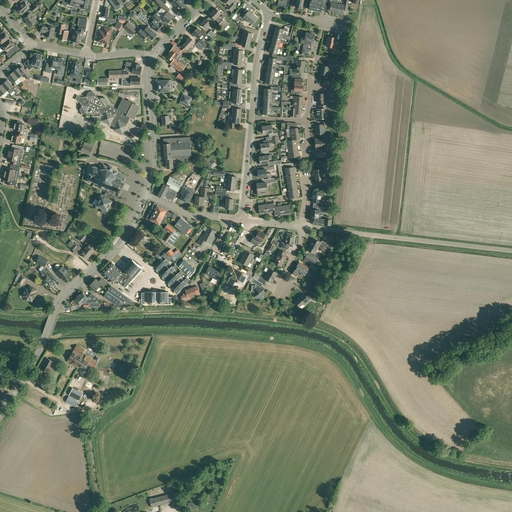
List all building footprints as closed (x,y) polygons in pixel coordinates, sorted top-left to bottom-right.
[(21,15),(30,8),(25,2),(27,0),(22,0),(15,6),(17,7),(16,8),(21,15)] [(75,0),(73,7),(80,9),(81,0),(75,0)] [(81,0),(80,9),(86,10),(86,12),(90,13),(92,4),(88,3),(88,0),(81,0)] [(113,0),(115,2),(112,4),(116,10),(121,7),(119,4),(123,2),(121,0),(113,0)] [(163,2),(160,0),(154,0),(154,1),(161,8),(156,13),(159,16),(160,15),(162,17),(162,18),(168,23),(174,17),(168,12),(170,9),(163,2)] [(169,0),(166,3),(171,8),(174,5),(176,7),(176,6),(180,10),(185,5),(180,0),(169,0)] [(231,11),(236,6),(231,2),(233,0),(223,0),(229,5),(231,6),(229,9),(231,11)] [(302,8),(303,0),(293,0),(297,1),(295,7),(302,8)] [(315,11),(316,0),(306,0),(307,2),(310,3),(309,9),(311,10),(314,11),(314,10),(315,11)] [(320,0),(316,0),(315,11),(321,12),(321,9),(325,10),(325,6),(326,0),(323,0),(323,1),(320,0)] [(336,12),(338,1),(336,0),(335,0),(327,0),(326,7),(330,8),(329,11),(336,12)] [(348,3),(348,0),(344,0),(343,4),(341,3),(341,1),(338,1),(336,12),(342,14),(343,10),(347,11),(348,3)] [(221,19),(218,16),(221,13),(215,8),(209,14),(215,19),(218,22),(217,23),(224,30),(225,31),(229,27),(228,25),(224,21),(222,18),(221,19)] [(257,18),(248,11),(244,15),(240,12),(236,16),(243,22),(245,19),(252,24),(257,18)] [(140,12),(138,15),(145,22),(147,19),(140,12)] [(159,16),(156,13),(155,13),(152,16),(154,19),(153,20),(154,21),(151,24),(155,28),(160,33),(161,31),(160,30),(164,26),(163,25),(165,23),(160,19),(161,18),(159,16)] [(31,26),(36,22),(30,14),(24,18),(31,26)] [(217,24),(209,16),(207,19),(206,18),(201,24),(206,28),(205,28),(207,30),(210,27),(209,25),(210,23),(214,27),(217,24)] [(123,24),(118,21),(114,27),(119,30),(123,24)] [(132,35),(137,29),(129,21),(123,27),(132,35)] [(66,40),(68,31),(64,31),(65,25),(58,24),(56,33),(59,33),(58,39),(66,40)] [(47,26),(42,25),(41,32),(46,33),(45,36),(53,37),(55,28),(47,26)] [(85,32),(86,26),(79,25),(78,30),(78,31),(73,30),(71,41),(80,43),(81,37),(82,38),(84,32),(85,32)] [(157,35),(148,26),(144,30),(141,28),(136,33),(143,40),(147,36),(151,40),(157,35)] [(282,35),(282,34),(283,31),(287,32),(288,29),(283,28),(283,29),(276,27),(274,33),(282,35)] [(108,44),(111,29),(104,28),(103,32),(99,31),(97,41),(102,42),(102,41),(104,42),(104,43),(108,44)] [(203,33),(197,28),(192,33),(198,39),(202,35),(205,37),(207,35),(204,32),(203,33)] [(9,40),(10,39),(6,34),(7,33),(5,30),(0,33),(0,44),(2,44),(1,45),(0,45),(0,46),(2,45),(9,40)] [(240,35),(239,37),(243,38),(251,40),(252,33),(244,31),(243,35),(242,36),(240,35)] [(313,42),(315,34),(306,32),(305,36),(302,36),(300,42),(310,45),(311,41),(313,42)] [(282,34),(282,35),(274,33),(272,39),(280,41),(280,40),(281,37),(285,38),(289,40),(290,36),(282,34)] [(189,52),(192,48),(191,47),(195,42),(189,36),(186,39),(187,40),(182,45),(187,49),(189,52)] [(337,53),(339,46),(335,45),(336,38),(328,36),(326,46),(331,47),(330,52),(337,53)] [(243,38),(241,45),(249,47),(251,40),(243,38)] [(280,40),(280,41),(272,39),(271,45),(279,47),(279,46),(280,43),(284,44),(284,41),(280,40)] [(2,45),(0,46),(4,51),(6,50),(7,52),(7,51),(8,52),(16,45),(14,42),(12,44),(9,40),(2,45)] [(303,44),(298,43),(297,49),(302,51),(301,53),(310,55),(311,49),(307,48),(307,45),(303,44)] [(181,50),(174,45),(170,51),(170,52),(166,56),(172,60),(171,63),(181,71),(187,63),(180,57),(181,55),(180,55),(182,52),(186,55),(188,52),(183,48),(182,51),(181,50)] [(271,45),(269,52),(272,52),(272,55),(277,55),(277,54),(278,49),(282,50),(283,48),(279,46),(279,47),(271,45)] [(25,64),(30,70),(33,67),(32,66),(33,65),(40,66),(42,55),(35,54),(33,61),(32,60),(29,62),(28,61),(25,64)] [(269,57),(268,64),(276,65),(276,64),(276,61),(276,60),(283,61),(283,60),(286,60),(287,57),(277,55),(272,55),(271,58),(269,57)] [(305,67),(305,61),(304,61),(304,57),(300,57),(296,57),(292,56),(287,56),(287,58),(292,59),(292,63),(296,63),(296,66),(305,67)] [(47,63),(45,72),(50,73),(51,68),(55,68),(57,58),(51,57),(50,64),(47,63)] [(57,58),(55,68),(58,69),(57,75),(63,76),(65,66),(62,66),(63,59),(57,58)] [(80,63),(73,62),(73,65),(71,65),(70,69),(72,69),(71,73),(74,74),(73,77),(77,78),(76,82),(81,83),(82,79),(80,79),(82,71),(79,70),(80,63)] [(127,62),(125,70),(132,71),(132,73),(140,75),(142,67),(139,66),(139,65),(127,62)] [(231,66),(223,65),(223,68),(223,75),(225,75),(225,69),(231,69),(231,66)] [(319,75),(320,75),(320,76),(322,76),(323,76),(327,76),(329,67),(322,65),(319,75)] [(19,67),(13,71),(19,78),(22,75),(26,79),(28,77),(30,75),(28,74),(23,67),(22,66),(20,68),(19,67)] [(290,69),(290,75),(292,75),(300,76),(301,76),(301,72),(303,73),(304,67),(304,66),(296,66),(295,66),(295,69),(292,69),(290,69)] [(124,70),(109,71),(109,73),(109,78),(109,79),(129,78),(129,72),(124,72),(124,70)] [(13,71),(7,76),(13,83),(15,81),(19,78),(13,71)] [(179,73),(176,78),(184,83),(187,79),(179,73)] [(230,82),(230,85),(238,86),(238,83),(241,84),(242,77),(233,76),(230,75),(230,82)] [(300,79),(300,76),(292,75),(292,82),(294,82),(294,85),(295,85),(303,85),(303,79),(300,79)] [(274,77),(266,76),(265,83),(269,83),(268,85),(273,85),(274,79),(281,80),(282,77),(274,76),(274,77)] [(140,84),(140,78),(131,77),(131,79),(122,79),(122,85),(131,86),(131,84),(140,84)] [(7,91),(9,94),(9,93),(10,94),(14,91),(16,94),(18,96),(21,94),(15,88),(14,85),(13,86),(7,79),(1,84),(1,85),(7,91)] [(172,90),(172,80),(169,80),(158,81),(159,92),(170,91),(170,90),(172,90)] [(7,91),(1,85),(1,84),(0,85),(0,93),(3,98),(9,94),(7,91)] [(230,85),(229,88),(230,88),(233,89),(233,92),(230,91),(229,95),(241,96),(242,89),(238,89),(238,86),(230,85)] [(303,85),(295,85),(294,85),(294,87),(291,87),(291,93),(299,94),(299,91),(302,91),(303,85)] [(100,98),(96,96),(93,92),(88,92),(86,97),(81,97),(77,95),(76,99),(79,101),(82,105),(80,110),(82,114),(88,114),(91,115),(94,120),(99,119),(100,119),(101,120),(110,125),(110,124),(115,126),(113,130),(122,134),(126,126),(127,125),(126,125),(130,117),(134,119),(140,107),(135,104),(136,103),(128,99),(128,100),(123,98),(117,109),(107,104),(108,102),(105,98),(100,98)] [(188,105),(192,97),(183,93),(180,101),(188,105)] [(317,96),(316,96),(317,98),(317,103),(321,103),(321,106),(327,106),(329,105),(328,99),(325,100),(324,93),(316,94),(317,96)] [(23,94),(19,96),(23,106),(27,104),(23,94)] [(222,94),(221,104),(223,104),(230,105),(237,106),(237,103),(240,103),(241,96),(229,95),(229,98),(232,99),(232,102),(231,102),(231,101),(224,101),(224,94),(222,94)] [(221,106),(222,107),(222,108),(230,109),(230,108),(233,108),(232,112),(230,111),(228,113),(228,114),(229,115),(240,116),(241,109),(236,108),(237,106),(230,105),(223,104),(221,104),(221,106)] [(194,121),(199,108),(192,105),(189,113),(192,114),(190,120),(194,121)] [(319,109),(316,109),(316,119),(325,118),(324,115),(327,114),(327,109),(327,106),(321,106),(318,106),(319,109)] [(289,107),(289,110),(292,110),(292,113),(292,117),(298,117),(298,114),(301,114),(301,108),(289,107)] [(169,116),(169,115),(162,116),(162,124),(163,127),(167,127),(166,124),(169,124),(169,121),(172,121),(171,116),(169,116)] [(228,120),(227,127),(236,128),(237,123),(240,123),(240,116),(229,115),(228,120)] [(22,124),(22,122),(18,121),(17,123),(15,122),(13,129),(18,130),(19,131),(18,134),(27,135),(28,132),(27,132),(25,129),(24,129),(25,124),(22,124)] [(324,134),(324,124),(327,124),(327,121),(320,121),(320,124),(315,125),(315,127),(314,127),(314,129),(315,129),(315,134),(324,134)] [(271,136),(278,135),(277,129),(272,130),(272,125),(262,126),(263,134),(268,133),(269,137),(271,136)] [(22,135),(15,134),(15,135),(12,134),(11,141),(21,143),(22,135)] [(190,140),(190,137),(172,138),(169,138),(163,138),(163,144),(164,149),(162,150),(162,152),(164,153),(164,159),(166,159),(166,168),(173,168),(173,167),(178,166),(191,155),(190,145),(193,142),(190,140)] [(89,154),(95,142),(86,138),(81,151),(89,154)] [(315,148),(326,147),(326,144),(325,144),(324,138),(315,139),(315,148)] [(269,152),(269,150),(269,145),(272,145),(271,139),(263,140),(263,143),(260,144),(261,151),(263,151),(263,153),(269,152)] [(9,147),(8,153),(18,155),(19,150),(23,150),(23,147),(16,145),(15,148),(15,149),(9,147)] [(326,147),(315,148),(316,157),(325,156),(325,150),(326,150),(326,147)] [(146,162),(150,159),(145,152),(142,154),(146,162)] [(8,153),(7,159),(12,160),(13,161),(12,164),(20,165),(21,161),(22,156),(18,155),(8,153)] [(260,164),(269,163),(268,159),(272,158),(271,155),(268,155),(259,156),(260,164)] [(212,164),(206,157),(201,161),(208,168),(210,166),(212,169),(217,165),(214,162),(212,164)] [(108,166),(103,164),(102,166),(100,165),(98,168),(96,166),(93,166),(90,167),(88,170),(89,174),(88,174),(86,180),(90,182),(91,182),(98,185),(99,188),(101,189),(101,190),(105,192),(104,195),(101,194),(101,195),(96,206),(102,209),(101,212),(105,214),(107,211),(109,210),(110,208),(109,206),(112,201),(109,199),(114,190),(116,192),(118,193),(120,193),(121,191),(121,189),(119,188),(122,189),(122,188),(124,183),(124,184),(125,183),(121,181),(121,180),(123,181),(125,181),(126,179),(125,177),(117,174),(118,171),(113,169),(113,167),(110,165),(108,166)] [(5,168),(4,173),(18,176),(19,170),(18,170),(19,166),(12,165),(11,168),(10,169),(5,168)] [(326,176),(324,165),(317,166),(317,170),(314,170),(315,181),(319,181),(320,185),(330,184),(329,176),(326,176)] [(286,176),(295,175),(294,167),(285,168),(286,176)] [(268,179),(271,178),(271,176),(271,173),(266,173),(265,169),(258,170),(258,178),(266,177),(266,176),(267,176),(268,179)] [(4,173),(2,179),(8,181),(8,184),(15,186),(16,183),(17,183),(18,176),(4,173)] [(224,177),(223,182),(235,183),(236,176),(228,175),(228,176),(227,177),(224,177)] [(287,183),(296,182),(295,175),(286,176),(287,183)] [(172,203),(182,182),(170,176),(166,185),(164,184),(158,196),(163,199),(172,203)] [(216,188),(216,190),(227,192),(227,189),(235,190),(235,183),(223,182),(223,187),(226,187),(226,189),(222,188),(223,186),(216,185),(216,188)] [(258,195),(268,194),(266,182),(256,183),(258,195)] [(288,191),(297,190),(296,182),(287,183),(288,191)] [(208,199),(209,188),(202,187),(200,196),(195,196),(194,204),(202,205),(203,201),(207,201),(207,199),(208,199)] [(190,191),(183,188),(181,193),(183,194),(180,199),(185,201),(188,197),(190,199),(192,194),(193,194),(195,190),(192,189),(190,191)] [(226,195),(227,192),(216,190),(215,195),(223,196),(222,201),(225,201),(225,208),(232,209),(233,199),(229,198),(229,195),(226,195)] [(289,199),(298,197),(297,190),(288,191),(289,199)] [(313,191),(312,202),(319,202),(318,206),(318,207),(328,207),(329,208),(329,207),(331,207),(331,204),(329,204),(329,203),(320,202),(321,192),(313,191)] [(154,202),(150,211),(162,217),(163,217),(164,214),(170,217),(170,216),(171,217),(171,218),(174,219),(172,223),(174,225),(185,234),(192,226),(181,217),(180,218),(177,216),(178,216),(178,215),(174,212),(173,214),(171,213),(172,213),(166,210),(160,207),(160,205),(154,202)] [(274,212),(274,207),(273,203),(266,204),(267,213),(274,212)] [(259,214),(267,213),(266,204),(258,205),(259,214)] [(281,206),(283,215),(290,214),(289,205),(281,206)] [(275,216),(283,215),(281,206),(274,207),(274,212),(275,216)] [(310,209),(310,215),(310,216),(310,220),(316,221),(315,223),(325,224),(325,225),(330,225),(331,220),(325,219),(325,220),(318,219),(319,212),(328,213),(328,212),(331,213),(332,207),(331,207),(329,207),(329,208),(328,207),(318,207),(318,206),(313,206),(312,209),(310,209)] [(163,217),(162,217),(150,211),(146,219),(150,221),(151,220),(159,224),(158,225),(164,228),(170,233),(165,240),(172,246),(180,234),(175,230),(175,229),(167,224),(164,222),(166,218),(163,217)] [(214,237),(213,237),(216,231),(208,227),(203,237),(201,236),(197,243),(203,247),(206,241),(210,244),(214,237)] [(262,233),(258,231),(256,236),(255,235),(254,237),(253,236),(250,242),(257,246),(260,241),(262,242),(266,234),(262,232),(262,233)] [(78,238),(82,242),(87,237),(83,233),(78,238)] [(293,247),(295,235),(287,233),(284,243),(281,242),(280,247),(288,249),(289,246),(293,247)] [(321,242),(313,238),(311,241),(311,240),(309,243),(310,244),(306,249),(314,254),(319,246),(322,248),(321,249),(326,252),(328,247),(324,245),(324,244),(321,242)] [(70,241),(67,245),(70,248),(74,251),(73,252),(78,257),(81,254),(87,259),(91,254),(85,248),(83,250),(79,246),(78,246),(74,243),(73,244),(70,241)] [(85,248),(91,254),(96,249),(89,243),(89,244),(86,241),(84,244),(87,246),(85,248)] [(175,255),(175,254),(171,248),(166,252),(170,258),(171,257),(171,258),(175,255)] [(281,266),(286,257),(283,256),(285,252),(280,249),(278,253),(278,254),(274,262),(281,266)] [(251,264),(253,259),(252,258),(253,255),(245,251),(239,262),(247,266),(249,263),(251,264)] [(261,260),(264,255),(258,252),(255,257),(261,260)] [(304,260),(314,265),(318,258),(308,253),(304,260)] [(48,259),(39,255),(36,263),(45,267),(48,259)] [(161,259),(154,266),(157,269),(156,270),(158,273),(169,262),(166,259),(165,259),(163,261),(161,259)] [(132,260),(123,270),(133,277),(141,268),(132,260)] [(195,269),(184,260),(178,266),(190,276),(195,269)] [(335,268),(336,262),(329,260),(327,270),(331,271),(332,267),(335,268)] [(122,272),(121,272),(115,266),(112,263),(111,262),(111,263),(102,272),(101,272),(105,276),(113,283),(114,282),(117,284),(119,283),(122,285),(123,283),(124,284),(129,275),(127,274),(128,273),(123,270),(122,272)] [(309,267),(299,262),(297,266),(296,265),(294,270),(292,274),(300,278),(302,274),(305,276),(307,272),(309,267)] [(218,281),(223,272),(209,265),(205,274),(218,281)] [(62,266),(57,271),(64,280),(69,275),(67,273),(68,272),(65,269),(62,266)] [(167,266),(160,273),(163,276),(162,278),(164,280),(175,269),(173,267),(172,266),(169,269),(167,266)] [(46,271),(44,269),(40,271),(42,274),(41,275),(43,277),(41,279),(45,283),(44,283),(46,286),(47,285),(50,288),(55,284),(49,278),(52,276),(47,270),(46,271)] [(272,283),(277,273),(269,269),(264,278),(260,276),(259,277),(254,274),(253,275),(253,274),(251,278),(263,283),(266,285),(268,281),(272,283)] [(251,278),(253,274),(247,271),(244,275),(235,270),(229,281),(237,286),(239,282),(243,284),(247,277),(249,278),(248,280),(250,281),(251,279),(251,278)] [(22,287),(27,277),(21,274),(19,272),(14,282),(16,283),(22,287)] [(173,274),(166,281),(169,283),(168,285),(170,287),(181,276),(178,273),(175,276),(173,274)] [(131,276),(131,277),(129,275),(124,284),(123,285),(125,287),(133,278),(131,276)] [(106,283),(101,278),(99,281),(96,278),(90,285),(95,290),(99,286),(101,288),(106,283)] [(261,287),(263,283),(251,278),(251,279),(250,281),(256,285),(255,286),(252,285),(251,292),(254,292),(254,297),(263,298),(264,289),(261,288),(261,287)] [(179,281),(172,288),(175,291),(174,292),(176,294),(187,283),(184,280),(181,283),(179,281)] [(36,290),(30,286),(28,289),(26,288),(23,294),(25,296),(24,297),(24,298),(25,298),(25,299),(26,300),(27,300),(28,300),(29,300),(32,301),(32,300),(33,300),(33,299),(34,298),(34,297),(34,296),(33,295),(36,290)] [(126,297),(111,286),(103,296),(117,306),(120,306),(124,300),(129,304),(129,303),(133,305),(135,303),(131,300),(126,296),(126,297)] [(200,293),(197,286),(194,287),(194,286),(185,290),(185,292),(182,294),(183,295),(180,296),(183,302),(201,295),(200,293)] [(310,292),(322,299),(324,296),(325,296),(327,292),(319,288),(317,291),(312,289),(310,292)] [(139,299),(139,302),(142,302),(142,304),(145,304),(145,301),(150,301),(150,291),(145,291),(145,296),(142,296),(142,299),(139,299)] [(169,291),(163,291),(163,301),(168,301),(168,304),(171,304),(171,302),(174,302),(174,299),(171,299),(171,296),(168,296),(169,291)] [(78,296),(84,303),(88,302),(92,302),(97,302),(99,299),(92,294),(88,297),(82,292),(79,294),(78,295),(78,296)] [(322,300),(322,299),(310,292),(305,296),(303,293),(294,300),(299,306),(299,307),(300,307),(301,309),(305,306),(304,305),(309,300),(310,299),(317,302),(317,301),(320,303),(321,301),(322,302),(323,300),(322,300)] [(74,299),(71,302),(75,307),(78,303),(80,306),(83,303),(83,307),(88,307),(88,306),(88,302),(84,303),(78,296),(74,299)] [(85,350),(77,345),(74,350),(67,361),(83,371),(88,364),(94,368),(97,362),(86,356),(86,357),(82,355),(85,350)] [(48,376),(55,363),(45,357),(38,371),(45,375),(48,376)] [(74,398),(77,391),(72,388),(68,396),(74,398)] [(151,507),(173,501),(171,493),(149,499),(151,507)]
